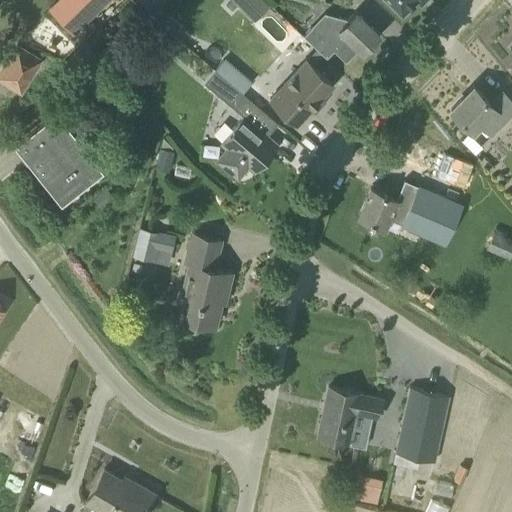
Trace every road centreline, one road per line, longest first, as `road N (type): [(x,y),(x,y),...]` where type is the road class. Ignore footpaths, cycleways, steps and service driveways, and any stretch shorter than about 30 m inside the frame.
road 1 (residential): [(256,451),(310,209),(327,172),(374,108),(479,0)]
road 2 (residential): [(256,451),(148,415),(0,236)]
road 3 (track): [(511,396),(298,258)]
